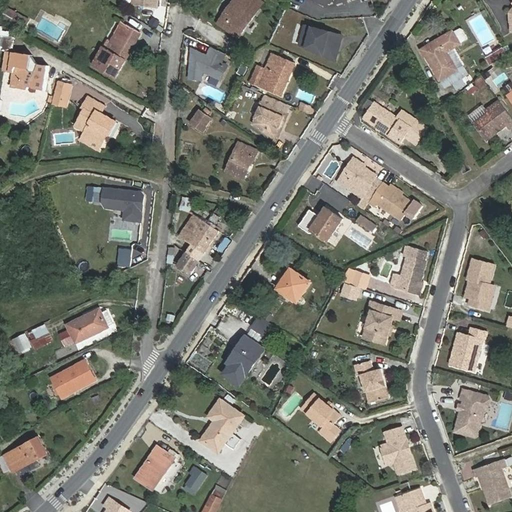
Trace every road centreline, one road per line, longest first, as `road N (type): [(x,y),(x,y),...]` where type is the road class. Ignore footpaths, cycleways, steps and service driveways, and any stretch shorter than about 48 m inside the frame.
road 1 (residential): [(149,382),(181,0)]
road 2 (residential): [(462,511),(418,395),(463,199)]
road 3 (tertiary): [(149,382),(332,117)]
road 4 (track): [(0,199),(25,179),(76,166),(270,210)]
road 5 (tertiary): [(46,511),(149,382)]
road 6 (residential): [(332,117),(463,199)]
road 7 (tertiary): [(332,117),(412,0)]
